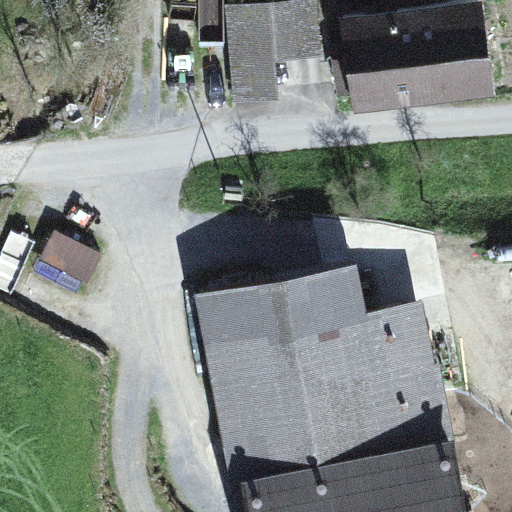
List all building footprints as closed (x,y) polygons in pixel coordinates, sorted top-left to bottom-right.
[(511,2),(381,10),(385,90),(511,82),(511,2)] [(325,7),(234,7),(235,103),(285,103),(284,58),(325,58),(325,7)] [(173,91),(199,92),(200,41),(174,41),(173,91)] [(54,232),(39,274),(86,291),(102,248),(54,232)] [(365,278),(210,306),(240,471),(467,430),(444,307),(372,320),(365,278)] [(495,511),(487,449),(268,483),(272,511),(495,511)]
